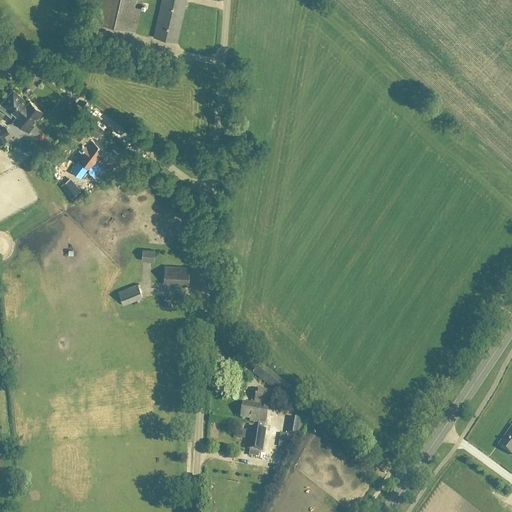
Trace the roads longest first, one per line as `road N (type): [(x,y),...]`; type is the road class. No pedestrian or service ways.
road 1 (unclassified): [(193,511),(211,196)]
road 2 (unclassified): [(211,196),(0,38)]
road 3 (secondary): [(385,511),(511,317)]
road 4 (unclassified): [(211,196),(226,0)]
